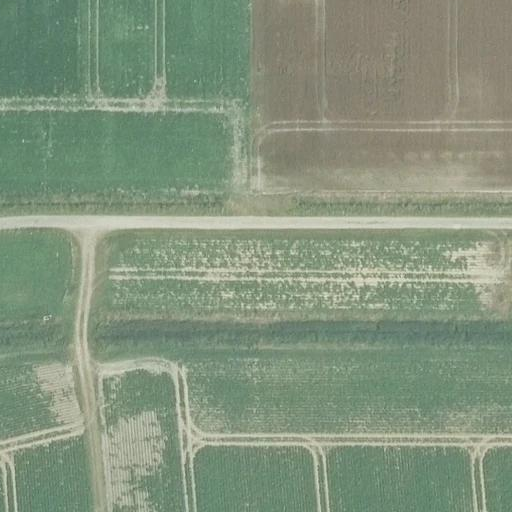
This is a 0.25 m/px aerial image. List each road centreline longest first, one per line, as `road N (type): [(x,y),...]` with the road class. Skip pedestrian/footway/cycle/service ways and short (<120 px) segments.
road 1 (unclassified): [(0,226),(511,230)]
road 2 (track): [(83,224),(76,321),(97,511)]
